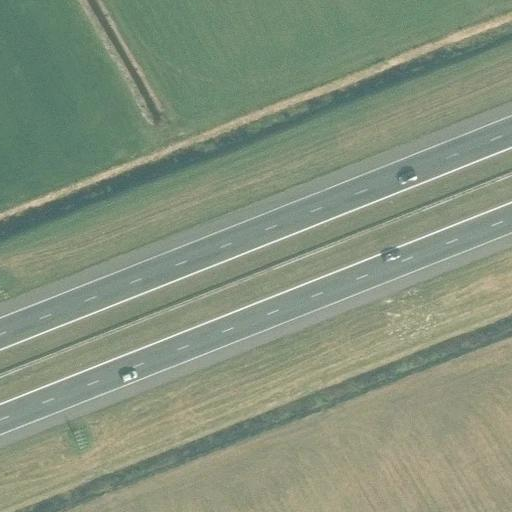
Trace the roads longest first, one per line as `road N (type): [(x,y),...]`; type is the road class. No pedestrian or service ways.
road 1 (motorway): [(0,421),(511,219)]
road 2 (motorway): [(511,132),(0,334)]
